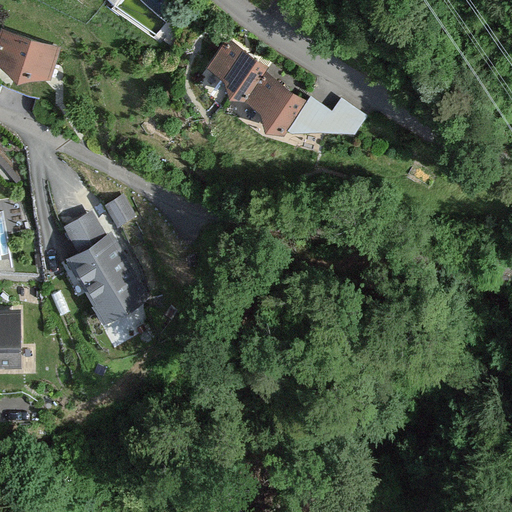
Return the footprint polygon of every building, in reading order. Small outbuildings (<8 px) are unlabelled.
[(63,43),(5,24),(0,42),(0,55),(22,73),(54,74),(63,43)] [(274,62),(232,33),(212,61),(230,73),(238,91),(251,94),(265,104),(272,124),(290,127),(311,95),(270,68),(274,62)] [(127,191),(109,201),(122,224),(140,213),(127,191)] [(82,246),(70,253),(109,319),(155,292),(117,226),(110,230),(96,206),(68,222),(82,246)] [(22,308),(0,308),(0,361),(24,361),(22,308)]
